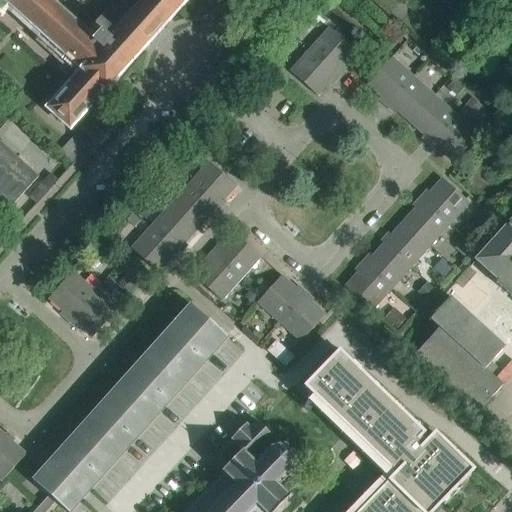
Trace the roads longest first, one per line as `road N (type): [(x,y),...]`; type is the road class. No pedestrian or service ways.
road 1 (residential): [(241,204),(310,260),(331,249),(387,188),(388,161),(336,116),(316,120),(287,150)]
road 2 (residential): [(0,275),(190,63)]
road 3 (residential): [(95,361),(241,204)]
road 4 (residential): [(287,150),(190,63)]
road 5 (residential): [(95,361),(0,275)]
road 6 (residential): [(0,409),(31,422),(95,361)]
